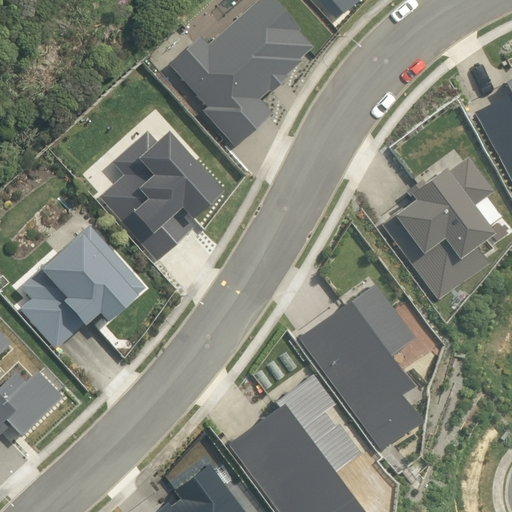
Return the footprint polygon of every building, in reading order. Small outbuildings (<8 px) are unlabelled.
[(265,0),(256,0),(203,48),(194,38),(164,65),(203,109),(198,113),(231,149),(269,116),(255,101),(264,93),(266,94),(283,79),(281,77),(297,63),(295,61),(308,50),(294,34),(295,33),(265,0)] [(312,0),(331,20),(353,0),(312,0)] [(505,95),(469,114),(511,192),(511,76),(511,77),(498,84),(505,95)] [(187,217),(212,194),(157,134),(149,141),(141,133),(108,163),(119,176),(95,198),(154,262),(191,229),(183,221),(187,217)] [(386,216),(375,225),(432,302),(483,264),(470,247),(487,235),(482,228),(468,209),(482,199),(489,194),(462,158),(441,174),(438,170),(420,183),(418,181),(412,186),(401,194),(403,196),(406,201),(386,216)] [(482,199),(468,209),(482,228),(496,218),(482,199)] [(140,289),(83,227),(72,237),(33,272),(16,287),(28,300),(17,310),(53,350),(77,327),(85,320),(91,315),(99,324),(116,309),(117,310),(140,289)] [(369,285),(295,338),(377,451),(412,424),(393,396),(405,387),(383,359),(409,340),(369,285)] [(0,432),(5,428),(16,438),(55,400),(30,372),(20,381),(10,372),(0,381),(0,350),(6,345),(0,338),(0,432)] [(274,402),(224,439),(278,511),(362,511),(363,511),(330,468),(356,448),(334,417),(331,420),(320,406),(331,399),(308,370),(271,398),(274,402)]
